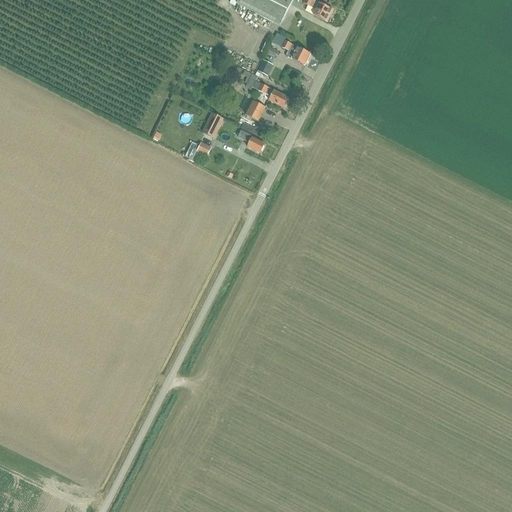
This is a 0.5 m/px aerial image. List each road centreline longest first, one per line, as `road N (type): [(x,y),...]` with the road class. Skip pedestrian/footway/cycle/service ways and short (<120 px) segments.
road 1 (unclassified): [(102,511),(262,195)]
road 2 (residential): [(262,195),(361,0)]
